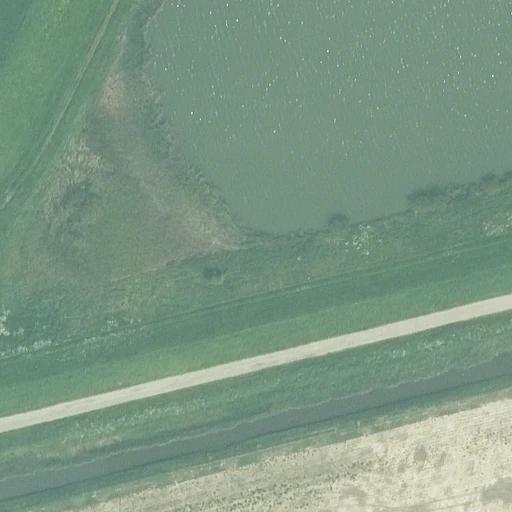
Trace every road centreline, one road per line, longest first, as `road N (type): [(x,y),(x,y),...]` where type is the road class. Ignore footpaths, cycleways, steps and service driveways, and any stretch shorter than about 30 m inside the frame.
road 1 (unclassified): [(0,430),(511,304)]
road 2 (track): [(0,206),(23,181),(119,0)]
